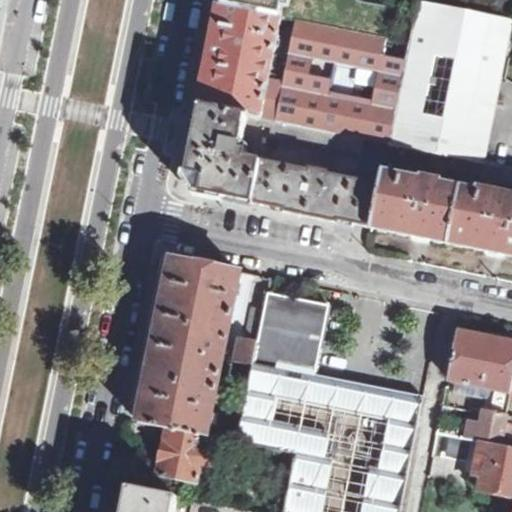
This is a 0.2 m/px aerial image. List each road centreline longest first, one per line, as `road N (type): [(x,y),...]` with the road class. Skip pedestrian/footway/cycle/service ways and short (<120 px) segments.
road 1 (primary): [(39,511),(143,0)]
road 2 (primary): [(67,0),(0,341)]
road 3 (unclassified): [(144,219),(450,296)]
road 4 (residential): [(83,511),(144,219)]
road 5 (residential): [(144,219),(189,0)]
road 6 (residential): [(411,511),(450,296)]
road 7 (residential): [(29,0),(0,151)]
